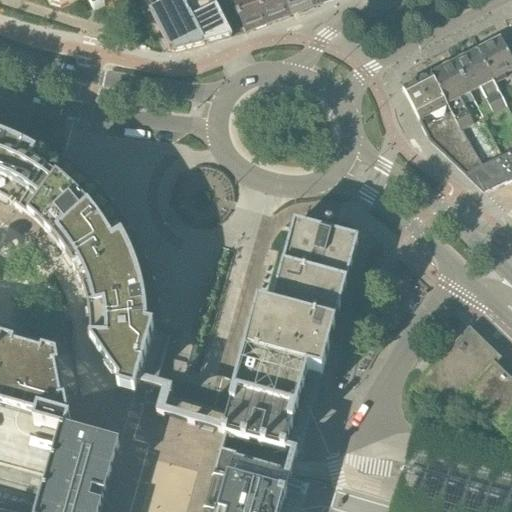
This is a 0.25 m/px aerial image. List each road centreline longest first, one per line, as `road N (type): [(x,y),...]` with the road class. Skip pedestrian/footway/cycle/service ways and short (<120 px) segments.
road 1 (tertiary): [(326,179),(359,189),(412,226),(511,320)]
road 2 (tertiary): [(229,91),(82,76),(0,49)]
road 3 (tertiary): [(0,90),(218,134)]
road 4 (tertiary): [(511,276),(410,182),(350,141)]
road 5 (residential): [(344,107),(372,66),(503,0)]
road 6 (tertiary): [(218,134),(228,159),(252,177),(296,188),(326,179)]
road 7 (residential): [(388,0),(334,28),(288,73)]
